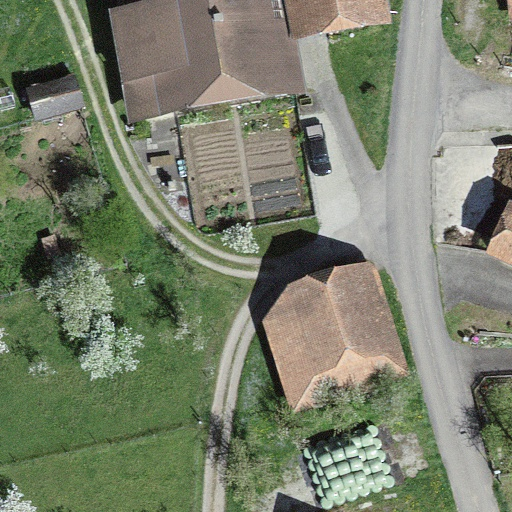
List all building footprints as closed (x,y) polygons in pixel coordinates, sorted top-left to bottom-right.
[(152,0),(154,10),(144,12),(148,33),(125,37),(138,107),(280,81),(265,0),(152,0)] [(384,0),(324,0),(330,29),(387,19),(384,0)] [(39,119),(83,107),(77,84),(33,95),(39,119)] [(511,227),(501,252),(511,258),(511,227)] [(370,271),(345,279),(351,297),(270,323),(298,411),(404,377),(370,271)] [(396,511),(392,497),(345,511),(396,511)]
